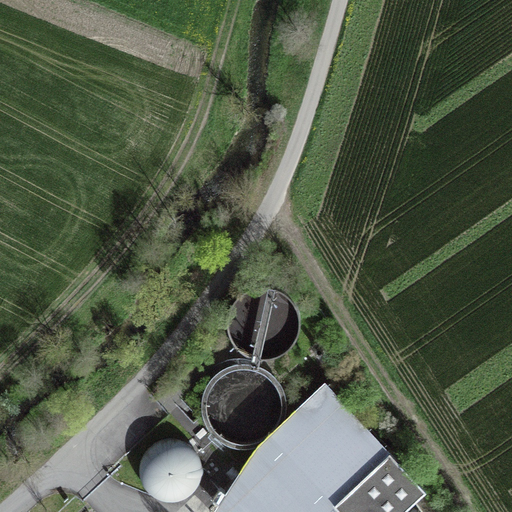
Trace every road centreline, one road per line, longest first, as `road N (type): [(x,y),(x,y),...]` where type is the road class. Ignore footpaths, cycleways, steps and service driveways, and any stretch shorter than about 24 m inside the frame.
road 1 (unclassified): [(342,0),(299,147),(231,279),(183,341),(7,511)]
road 2 (track): [(0,371),(111,259),(171,178),(204,107),(234,0)]
road 3 (track): [(271,214),(468,511)]
